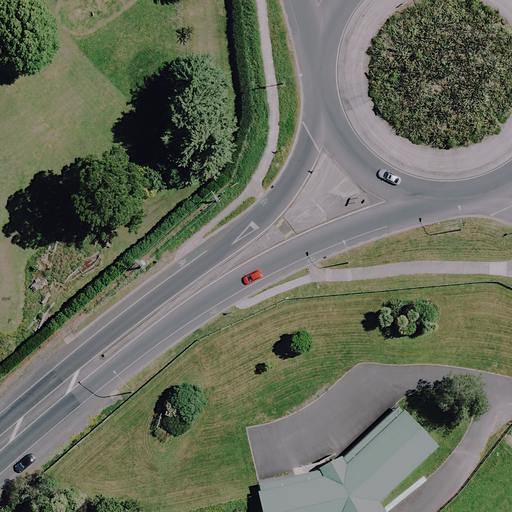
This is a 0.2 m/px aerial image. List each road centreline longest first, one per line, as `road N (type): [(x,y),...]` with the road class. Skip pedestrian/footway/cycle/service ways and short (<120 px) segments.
road 1 (secondary): [(422,195),(128,334)]
road 2 (secondary): [(128,334),(272,199),(326,106)]
road 3 (secondary): [(128,334),(0,445)]
road 4 (primary): [(422,195),(359,166),(326,106)]
